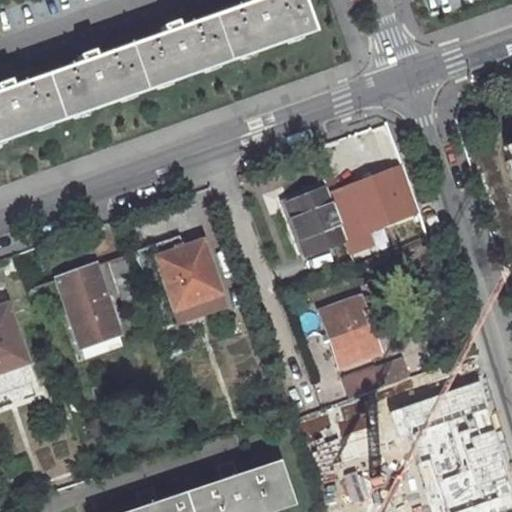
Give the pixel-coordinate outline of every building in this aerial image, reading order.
[(0,149),(318,36),(304,0),(276,0),(265,4),(263,0),(249,0),(250,1),(244,4),(247,10),(181,34),(177,23),(164,28),(165,31),(160,33),(162,40),(95,63),(91,52),(81,57),(82,60),(76,63),(78,69),(12,92),(9,81),(0,83),(0,149)] [(375,245),(369,231),(422,212),(404,167),(331,195),(349,243),(353,253),(375,245)] [(329,190),(284,207),(304,261),(349,243),(331,195),(329,190)] [(188,247),(184,233),(155,243),(159,257),(188,247)] [(223,293),(206,241),(188,247),(159,257),(177,309),(223,293)] [(129,258),(110,264),(125,305),(144,298),(129,258)] [(96,266),(58,280),(82,346),(120,332),(96,266)] [(0,371),(27,361),(5,298),(0,299),(0,371)] [(364,301),(326,316),(345,367),(384,353),(364,301)] [(404,355),(343,375),(350,397),(411,377),(404,355)] [(478,372),(380,404),(405,483),(425,476),(437,511),(481,511),(511,502),(511,491),(494,438),(478,443),(470,420),(491,413),(478,372)] [(279,511),(293,507),(279,463),(238,477),(235,470),(221,475),(223,481),(157,504),(155,498),(141,503),(143,509),(135,511),(279,511)]
